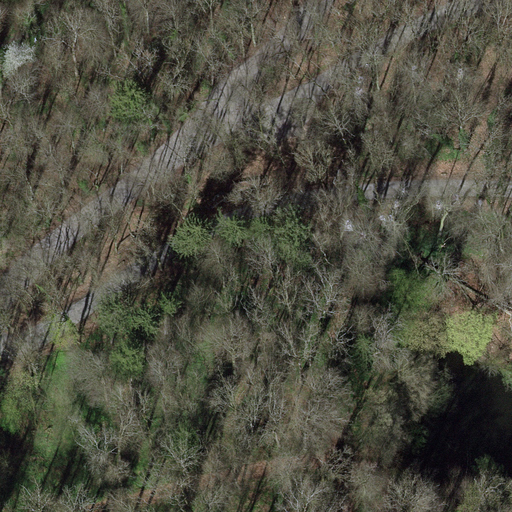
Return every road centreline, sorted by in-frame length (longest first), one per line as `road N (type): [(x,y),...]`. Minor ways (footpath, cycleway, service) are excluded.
road 1 (track): [(511,191),(302,204),(152,263),(75,321),(26,346),(0,344)]
road 2 (unclassified): [(511,4),(266,112),(205,123)]
road 3 (unclassified): [(205,123),(30,258),(0,297)]
road 4 (unclassified): [(316,0),(205,123)]
